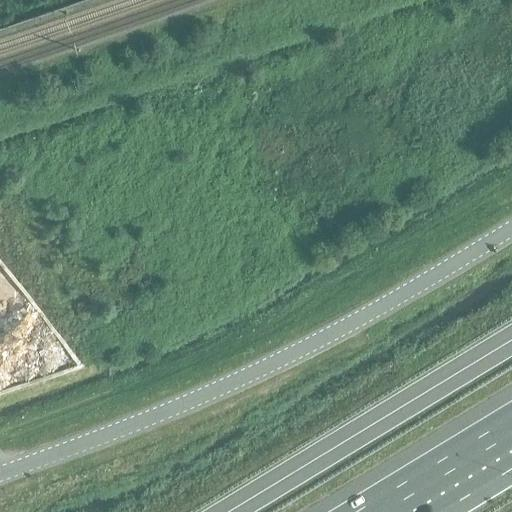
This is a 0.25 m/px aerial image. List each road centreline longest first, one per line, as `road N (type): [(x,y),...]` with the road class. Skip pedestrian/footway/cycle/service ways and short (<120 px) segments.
road 1 (tertiary): [(0,473),(275,362),(511,227)]
road 2 (motorway): [(511,445),(403,511)]
